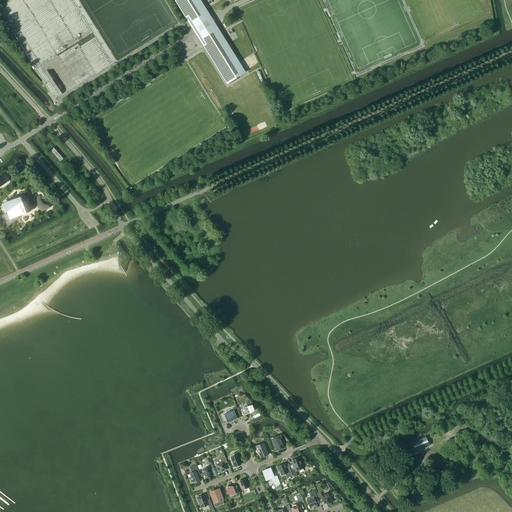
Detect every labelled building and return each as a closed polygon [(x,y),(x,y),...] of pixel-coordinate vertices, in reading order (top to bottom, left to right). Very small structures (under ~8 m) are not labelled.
[(176,0),(175,1),(227,84),(229,83),(230,84),(237,79),(236,78),(246,72),(200,0),(176,0)] [(54,147),(50,150),(60,161),(63,159),(54,147)] [(23,191),(25,199),(31,198),(30,190),(23,191)] [(37,194),(36,195),(36,196),(35,196),(35,197),(35,198),(35,199),(34,200),(34,201),(34,202),(34,203),(35,204),(35,205),(36,206),(36,207),(37,207),(37,208),(38,208),(39,209),(40,210),(41,210),(42,210),(43,210),(44,210),(45,210),(46,210),(47,209),(48,209),(49,208),(50,208),(50,207),(50,206),(50,205),(49,205),(48,205),(47,204),(46,204),(45,203),(44,203),(44,202),(43,202),(43,201),(42,200),(42,199),(41,199),(41,198),(41,197),(41,196),(40,195),(40,194),(39,194),(38,194),(37,194)] [(27,201),(22,204),(20,198),(3,205),(5,213),(4,214),(0,216),(2,216),(4,215),(8,222),(15,218),(17,217),(30,211),(29,208),(28,205),(27,201)] [(4,215),(2,216),(9,225),(10,226),(14,222),(16,220),(15,218),(8,222),(4,215)] [(253,411),(254,410),(252,405),(251,405),(249,405),(248,406),(246,406),(245,407),(243,408),(242,408),(241,409),(243,415),(244,415),(246,414),(249,413),(250,413),(252,412),(253,411)] [(225,422),(225,423),(227,422),(228,422),(230,421),(231,421),(233,420),(234,420),(236,419),(237,418),(236,414),(239,413),(236,406),(233,408),(234,410),(232,411),(231,411),(230,411),(228,412),(227,413),(225,413),(224,414),(227,422),(225,422)] [(280,434),(283,443),(289,441),(282,433),(280,434)] [(272,439),(277,450),(285,447),(283,443),(282,443),(279,436),(272,439)] [(412,442),(413,445),(416,451),(430,445),(425,436),(412,442)] [(264,444),(256,446),(257,450),(257,451),(257,453),(259,453),(260,457),(268,454),(264,444)] [(231,457),(234,467),(241,464),(239,459),(242,458),(239,451),(234,453),(235,456),(231,457)] [(220,456),(215,461),(216,464),(218,469),(217,470),(219,473),(223,472),(222,471),(227,469),(225,463),(227,462),(225,456),(221,458),(220,456)] [(299,458),(292,461),(295,469),(292,470),(294,477),(298,476),(296,471),(303,468),(299,458)] [(214,468),(211,462),(208,463),(203,465),(203,467),(203,469),(202,469),(206,478),(213,475),(211,469),(214,468)] [(284,463),(276,467),(278,470),(279,470),(282,475),(285,474),(287,478),(293,476),(290,469),(287,470),(284,463)] [(195,465),(190,467),(192,472),(190,473),(191,477),(189,478),(191,484),(199,480),(195,470),(197,469),(195,465)] [(271,469),(262,472),(263,472),(266,479),(266,481),(268,480),(269,480),(270,478),(277,487),(277,486),(280,484),(276,473),(273,474),(271,468),(270,469),(271,469)] [(239,481),(241,488),(242,490),(248,488),(250,492),(253,490),(251,483),(247,484),(245,479),(239,481)] [(228,485),(226,494),(230,494),(233,494),(233,495),(236,494),(236,493),(239,491),(236,486),(233,487),(233,486),(231,487),(228,486),(229,485),(228,485)] [(210,492),(214,502),(216,507),(224,503),(219,489),(210,492)] [(307,500),(310,508),(313,507),(314,509),(318,507),(314,499),(317,498),(314,490),(308,492),(311,498),(307,500)] [(324,504),(328,502),(328,503),(333,501),(331,496),(329,496),(328,493),(322,495),(320,492),(317,493),(318,497),(321,503),(323,502),(324,504)] [(201,507),(208,504),(210,510),(213,509),(209,498),(207,499),(205,494),(197,498),(201,507)] [(296,505),(293,506),(294,511),(303,511),(299,501),(298,502),(298,500),(295,501),(296,505)]
